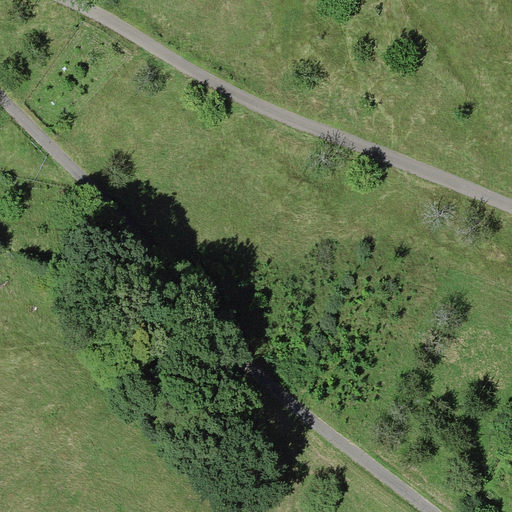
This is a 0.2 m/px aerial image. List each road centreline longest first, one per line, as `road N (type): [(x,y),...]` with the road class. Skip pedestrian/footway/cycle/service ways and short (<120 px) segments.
road 1 (track): [(0,95),(305,414),(429,511)]
road 2 (track): [(511,206),(294,120),(71,0)]
